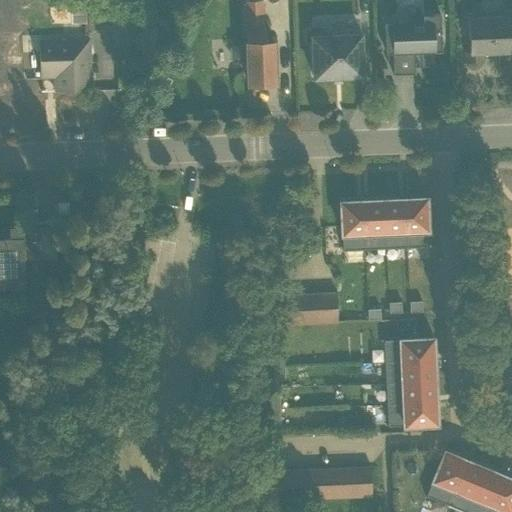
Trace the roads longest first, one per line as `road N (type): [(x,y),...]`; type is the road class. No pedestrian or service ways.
road 1 (residential): [(443,141),(0,157)]
road 2 (residential): [(443,141),(459,421),(468,435),(511,453)]
